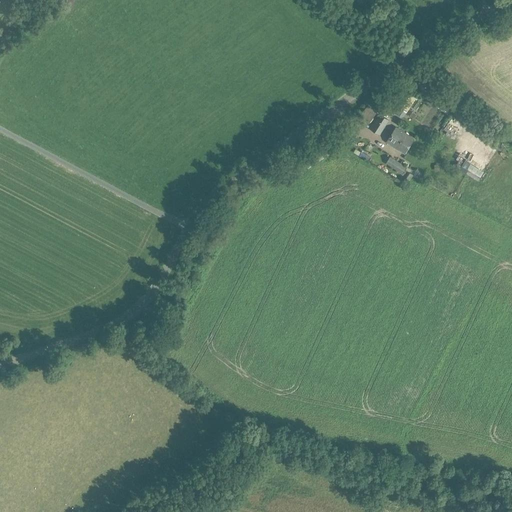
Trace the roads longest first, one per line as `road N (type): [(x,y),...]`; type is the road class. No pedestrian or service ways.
road 1 (unclassified): [(187,229),(409,60),(511,7)]
road 2 (unclassified): [(0,366),(131,315),(187,229)]
road 3 (unclassified): [(0,130),(187,229)]
